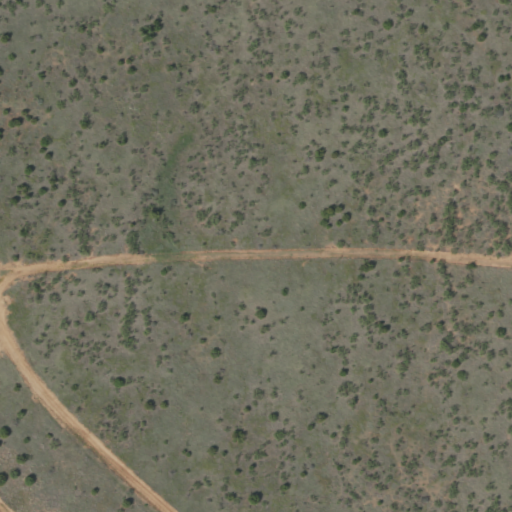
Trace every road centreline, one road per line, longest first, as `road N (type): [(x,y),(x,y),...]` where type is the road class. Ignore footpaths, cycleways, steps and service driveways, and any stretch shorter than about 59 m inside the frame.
road 1 (track): [(511,317),(258,292),(0,291)]
road 2 (track): [(0,265),(78,400),(175,511)]
